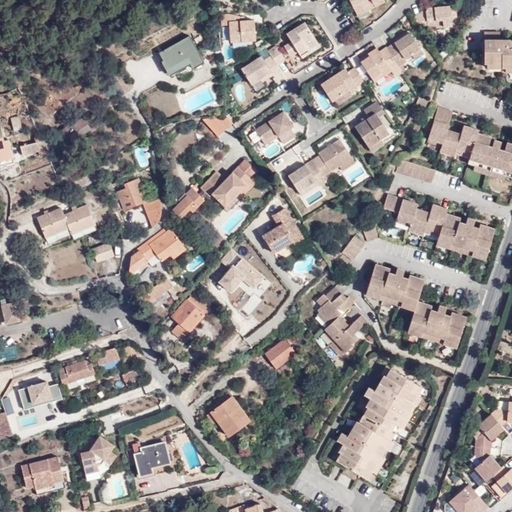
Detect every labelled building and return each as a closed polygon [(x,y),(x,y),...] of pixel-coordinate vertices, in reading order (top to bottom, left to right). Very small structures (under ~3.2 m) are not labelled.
[(350,0),(359,16),(386,2),(385,0),(350,0)] [(427,9),(414,17),(421,27),(428,24),(427,22),(436,21),(437,26),(437,27),(453,25),(452,17),(458,17),(456,8),(450,8),(450,6),(427,9)] [(241,21),(241,17),(229,14),(231,42),(257,39),(256,20),(246,21),(241,21)] [(401,19),(405,28),(411,26),(407,17),(401,19)] [(297,50),(299,52),(307,46),(309,49),(318,42),(306,23),(288,35),(292,42),(285,46),(290,55),(297,50)] [(217,34),(214,28),(205,34),(209,40),(217,34)] [(412,33),(388,48),(400,66),(408,61),(407,59),(413,55),(422,49),(412,33)] [(511,54),(511,43),(511,42),(500,41),(501,34),(485,33),(485,65),(487,65),(495,65),(495,63),(502,63),(502,69),(506,69),(511,68),(511,54)] [(204,63),(190,36),(162,52),(166,59),(162,62),(170,76),(191,65),(194,69),(204,63)] [(307,46),(299,52),(302,57),(321,46),(318,42),(309,49),(307,46)] [(277,46),(269,51),(272,56),(277,64),(285,58),(277,46)] [(400,66),(388,48),(381,52),(378,48),(369,54),(371,57),(362,63),(372,79),(382,73),(380,70),(388,66),(392,72),(395,76),(403,70),(400,66)] [(424,53),(422,49),(413,55),(416,58),(424,53)] [(371,57),(369,54),(360,60),(362,63),(371,57)] [(274,75),(281,70),(277,64),(272,56),(264,60),(262,56),(242,69),(250,81),(258,75),(260,78),(271,71),(274,75)] [(375,83),(392,72),(388,66),(380,70),(382,73),(372,79),(375,83)] [(365,81),(356,68),(349,73),(347,69),(322,85),(333,101),(342,95),(350,90),(352,93),(359,89),(358,86),(365,81)] [(262,82),(274,75),(271,71),(260,78),(262,82)] [(258,75),(250,81),(251,84),(260,78),(258,75)] [(125,93),(119,82),(113,86),(119,97),(125,93)] [(350,90),(342,95),(344,98),(352,93),(350,90)] [(380,118),(386,114),(378,102),(365,111),(368,116),(370,119),(365,123),(356,128),(369,148),(381,140),(390,134),(380,118)] [(504,153),(502,152),(498,163),(485,158),(489,148),(492,140),(478,135),(479,131),(464,127),(460,136),(448,132),(454,114),(438,109),(428,140),(442,146),(441,148),(441,150),(455,155),(456,151),(471,155),(470,159),(469,160),(477,163),(475,167),(491,172),(506,177),(508,173),(511,173),(511,145),(507,144),(504,153)] [(257,130),(264,142),(277,134),(279,137),(280,136),(284,144),(296,136),(292,129),(295,126),(285,112),(257,130)] [(76,133),(89,124),(83,116),(77,120),(76,118),(73,120),(74,123),(69,127),(68,126),(61,131),(68,141),(75,136),(76,135),(76,133)] [(227,116),(204,118),(219,136),(234,124),(227,116)] [(22,128),(20,122),(12,124),(13,131),(22,128)] [(92,129),(89,124),(76,133),(76,135),(75,136),(77,139),(92,129)] [(0,162),(13,159),(8,140),(3,142),(0,131),(0,162)] [(277,134),(264,142),(266,145),(279,137),(277,134)] [(42,136),(39,137),(35,138),(35,141),(20,147),(22,156),(45,149),(42,139),(42,136)] [(42,139),(45,149),(54,146),(49,136),(42,139)] [(320,155),(313,160),(322,173),(324,176),(339,166),(353,158),(341,140),(319,153),(320,155)] [(384,144),(381,140),(369,148),(372,152),(384,144)] [(498,163),(502,152),(499,152),(501,144),(494,142),(492,149),(489,148),(485,158),(498,163)] [(455,155),(441,150),(440,153),(454,158),(455,155)] [(456,151),(455,155),(470,159),(471,155),(456,151)] [(353,158),(339,166),(343,171),(356,163),(353,158)] [(13,159),(0,162),(0,168),(14,164),(13,159)] [(322,173),(313,160),(289,175),(299,191),(316,180),(315,178),(322,173)] [(436,173),(400,161),(396,174),(432,186),(436,173)] [(173,163),(160,165),(163,176),(176,174),(173,163)] [(242,185),(256,172),(247,163),(231,179),(226,184),(222,181),(217,176),(203,190),(211,199),(214,197),(226,209),(239,197),(247,189),(242,185)] [(474,171),(489,177),(491,172),(475,167),(474,171)] [(264,180),(256,172),(242,185),(247,189),(239,197),(242,200),(264,180)] [(505,182),(506,177),(491,172),(489,177),(505,182)] [(320,186),(327,182),(324,176),(322,173),(315,178),(316,180),(299,191),(302,195),(318,185),(320,186)] [(226,184),(231,179),(228,175),(222,181),(226,184)] [(161,207),(160,198),(148,202),(145,194),(139,178),(124,184),(126,188),(117,192),(124,210),(142,203),(152,226),(156,225),(160,217),(161,207)] [(104,182),(107,192),(113,189),(111,182),(109,183),(108,181),(104,182)] [(192,188),(186,194),(188,195),(181,202),(174,210),(182,217),(190,208),(195,203),(189,198),(196,191),(192,188)] [(148,202),(160,198),(158,190),(145,194),(148,202)] [(204,199),(196,191),(189,198),(195,203),(190,208),(193,211),(204,199)] [(188,195),(186,194),(185,193),(179,200),(181,202),(188,195)] [(482,227),(481,231),(478,239),(475,238),(476,234),(460,229),(460,233),(457,232),(459,224),(461,220),(448,215),(449,210),(434,206),(431,215),(417,210),(419,206),(389,195),(384,208),(399,214),(398,220),(412,225),(411,228),(411,229),(425,234),(426,231),(441,235),(439,239),(439,241),(455,246),(470,251),(488,257),(497,232),(482,227)] [(65,213),(62,208),(37,217),(45,237),(69,228),(71,234),(96,224),(87,205),(65,213)] [(289,234),(297,230),(285,208),(273,215),(279,226),(280,228),(277,230),(276,228),(263,236),(273,253),(293,241),(289,234)] [(412,225),(398,220),(397,223),(411,228),(412,225)] [(478,239),(481,231),(474,228),(476,222),(468,220),(466,226),(459,224),(457,232),(460,233),(460,229),(476,234),(475,238),(478,239)] [(381,238),(377,226),(363,231),(368,243),(381,238)] [(131,254),(128,274),(130,275),(149,261),(148,259),(156,254),(162,261),(170,254),(174,252),(177,255),(185,249),(170,228),(163,234),(154,241),(152,237),(142,245),(141,247),(131,254)] [(161,230),(152,237),(154,241),(163,234),(161,230)] [(303,239),(297,230),(289,234),(293,241),(294,244),(303,239)] [(426,231),(425,234),(439,239),(441,235),(426,231)] [(353,262),(365,246),(355,238),(343,254),(353,262)] [(437,245),(454,251),(455,246),(439,241),(437,245)] [(114,255),(109,243),(92,249),(97,262),(114,255)] [(454,251),(468,256),(470,251),(455,246),(454,251)] [(486,262),(488,257),(470,251),(468,256),(486,262)] [(114,272),(114,262),(106,262),(106,272),(114,272)] [(376,265),(367,291),(384,296),(399,301),(416,307),(418,302),(425,281),(411,277),(410,280),(407,288),(405,288),(405,285),(390,280),(389,283),(387,282),(389,274),(391,270),(376,265)] [(395,276),(389,274),(387,282),(389,283),(390,280),(405,285),(405,288),(407,288),(410,280),(403,278),(405,272),(397,269),(395,276)] [(167,280),(162,285),(166,290),(172,286),(167,280)] [(160,283),(140,298),(143,303),(144,302),(156,291),(162,285),(160,283)] [(156,291),(144,302),(143,303),(146,306),(166,290),(162,285),(156,291)] [(325,330),(327,332),(346,353),(354,346),(352,344),(358,339),(354,335),(368,322),(362,317),(350,327),(340,317),(342,314),(338,309),(340,308),(344,313),(355,304),(350,298),(347,300),(336,288),(326,297),(325,295),(318,301),(322,307),(319,311),(321,313),(331,325),(328,327),(325,330)] [(384,296),(367,291),(366,296),(383,301),(384,296)] [(173,316),(179,322),(189,331),(210,307),(193,292),(173,316)] [(384,296),(383,301),(397,306),(399,301),(384,296)] [(399,301),(397,306),(415,312),(416,307),(399,301)] [(416,307),(415,312),(409,328),(426,334),(441,339),(458,344),(467,319),(452,314),(451,318),(449,326),(446,325),(447,321),(432,316),(431,319),(428,319),(431,311),(432,307),(418,302),(416,307)] [(19,315),(17,305),(3,309),(5,318),(19,315)] [(437,312),(431,311),(428,319),(431,319),(432,316),(447,321),(446,325),(449,326),(451,318),(445,316),(447,309),(439,307),(437,312)] [(318,315),(328,327),(331,325),(321,313),(318,315)] [(21,320),(19,315),(5,318),(6,324),(21,320)] [(189,331),(179,322),(172,331),(182,339),(189,331)] [(426,334),(409,328),(408,333),(425,338),(426,334)] [(346,353),(327,332),(325,334),(343,355),(346,353)] [(426,334),(425,338),(440,343),(441,339),(426,334)] [(264,353),(268,358),(284,362),(296,353),(286,337),(264,353)] [(457,349),(458,344),(441,339),(440,343),(457,349)] [(119,359),(116,348),(104,351),(105,356),(97,359),(99,366),(119,359)] [(284,362),(268,358),(276,368),(284,362)] [(87,365),(85,360),(66,367),(68,372),(61,374),(64,384),(94,373),(91,364),(87,365)] [(379,455),(382,457),(386,450),(391,442),(384,438),(393,423),(399,426),(403,419),(401,417),(406,410),(408,411),(412,403),(417,396),(411,392),(415,384),(386,367),(381,375),(384,377),(375,392),(369,388),(365,396),(371,400),(366,407),(369,408),(360,423),(358,422),(348,437),(342,434),(337,442),(343,445),(339,452),(341,454),(337,461),(346,466),(360,475),(362,476),(366,469),(372,472),(377,465),(374,463),(379,455)] [(142,378),(138,369),(126,374),(130,383),(142,378)] [(22,407),(61,398),(57,379),(18,388),(22,407)] [(411,392),(417,396),(422,387),(415,384),(411,392)] [(219,405),(211,411),(219,421),(229,435),(249,419),(229,391),(217,401),(219,405)] [(52,401),(43,403),(45,414),(55,412),(52,401)] [(496,411),(491,415),(501,427),(506,422),(511,422),(511,402),(508,403),(507,412),(497,411),(496,411)] [(497,411),(507,412),(508,403),(497,402),(497,411)] [(412,403),(408,411),(412,413),(416,405),(412,403)] [(401,417),(403,419),(407,421),(412,413),(408,411),(406,410),(401,417)] [(14,435),(5,411),(0,412),(0,434),(1,439),(14,435)] [(14,435),(6,411),(5,411),(14,435)] [(111,418),(122,416),(121,411),(101,416),(105,433),(113,431),(111,418)] [(219,421),(211,411),(207,415),(214,424),(219,421)] [(501,427),(491,415),(478,427),(484,434),(477,440),(476,441),(475,446),(490,448),(490,442),(504,430),(501,427)] [(403,419),(399,426),(403,429),(407,421),(403,419)] [(384,438),(391,442),(399,426),(393,423),(384,438)] [(471,433),(477,440),(484,434),(478,427),(471,433)] [(100,437),(97,441),(94,446),(90,445),(85,453),(81,454),(87,481),(102,477),(116,456),(110,452),(114,446),(100,437)] [(135,454),(137,462),(140,475),(153,472),(152,466),(170,462),(165,441),(141,447),(142,452),(135,454)] [(391,442),(386,450),(389,451),(394,444),(391,442)] [(490,448),(475,446),(475,455),(482,463),(475,469),(485,482),(492,476),(500,469),(490,456),(490,448)] [(130,464),(137,462),(135,454),(134,448),(127,450),(130,464)] [(385,459),(382,457),(379,455),(374,463),(377,465),(380,467),(385,459)] [(65,487),(57,456),(21,465),(26,487),(35,485),(37,494),(65,487)] [(376,474),(380,467),(377,465),(372,472),(376,474)] [(356,482),(360,475),(346,466),(342,473),(356,482)] [(500,469),(492,476),(508,495),(511,490),(511,470),(511,469),(508,472),(503,467),(500,469)] [(368,480),(372,472),(366,469),(362,476),(368,480)] [(492,476),(485,482),(483,484),(499,503),(508,495),(492,476)] [(474,491),(469,485),(450,502),(458,511),(470,511),(471,511),(481,511),(488,507),(474,491)] [(282,511),(279,508),(267,511),(263,511),(261,503),(246,508),(246,511),(282,511)]
